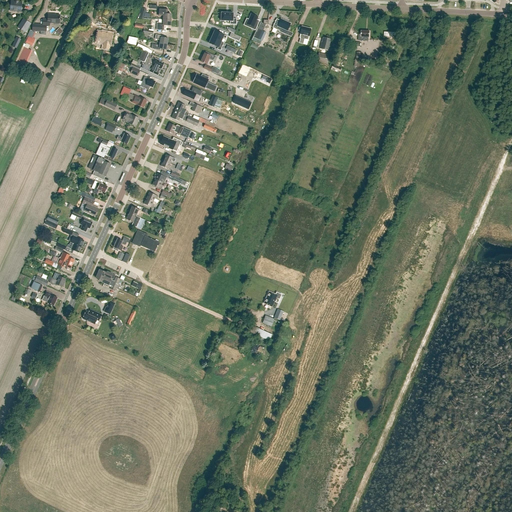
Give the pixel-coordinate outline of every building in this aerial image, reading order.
[(15,1),(11,1),(10,8),(10,11),(21,12),(22,2),(18,1),(15,1)] [(163,20),(170,20),(171,14),(167,14),(167,9),(158,9),(158,16),(163,16),(163,20)] [(221,13),(221,21),(230,21),(230,24),(236,24),(236,19),(233,19),(233,13),(221,13)] [(50,26),(50,23),(59,24),(60,15),(53,15),(53,14),(48,14),(48,20),(43,19),(43,25),(32,24),(32,31),(46,32),(46,26),(50,26)] [(251,14),(247,24),(253,27),(252,29),(255,30),(258,25),(255,24),(258,17),(251,14)] [(25,32),(30,24),(24,19),(18,28),(25,32)] [(276,19),(272,28),(279,31),(279,32),(285,35),(290,24),(281,19),(280,21),(276,19)] [(170,26),(170,20),(163,20),(163,23),(157,23),(157,30),(163,30),(163,25),(170,26)] [(308,40),(311,29),(302,27),(300,34),(299,38),(300,38),(299,43),(303,44),(304,39),(308,40)] [(253,37),(262,41),(266,33),(257,29),(253,37)] [(213,30),(210,37),(220,41),(222,37),(224,38),(226,36),(213,30)] [(102,32),(98,31),(96,40),(104,42),(103,49),(109,50),(109,45),(110,45),(112,34),(103,32),(102,32)] [(369,37),(369,31),(361,31),(361,34),(359,34),(358,40),(368,41),(369,37)] [(160,43),(167,44),(168,39),(162,37),(162,36),(156,35),(155,39),(160,40),(160,43)] [(32,47),(35,40),(28,36),(25,43),(32,47)] [(138,38),(129,36),(128,44),(137,46),(138,38)] [(210,37),(208,43),(220,48),(221,46),(218,45),(220,41),(210,37)] [(329,44),(330,40),(323,38),(322,42),(321,42),(319,49),(328,51),(330,44),(329,44)] [(151,57),(147,55),(148,53),(143,50),(139,60),(144,62),(143,64),(151,68),(149,71),(158,75),(161,69),(164,63),(151,57)] [(206,64),(209,58),(213,60),(215,56),(206,52),(205,54),(204,53),(201,62),(206,64)] [(327,64),(329,55),(319,53),(317,62),(327,64)] [(237,73),(245,76),(249,67),(240,64),(237,73)] [(132,68),(130,73),(138,76),(140,71),(132,68)] [(214,92),(217,86),(208,82),(209,80),(208,80),(209,77),(202,74),(201,77),(196,74),(195,76),(194,75),(192,81),(193,81),(192,82),(205,88),(214,92)] [(152,88),(155,82),(148,79),(144,77),(140,86),(148,90),(150,86),(152,88)] [(127,98),(131,90),(124,88),(121,95),(127,98)] [(202,92),(199,91),(193,88),(191,92),(185,89),(182,94),(193,99),(195,94),(200,96),(202,92)] [(141,99),(134,95),(132,99),(133,99),(131,102),(137,105),(143,108),(147,100),(142,98),(141,99)] [(214,107),(217,98),(213,96),(209,105),(214,107)] [(236,96),(233,103),(248,109),(251,103),(236,96)] [(102,98),(99,103),(104,106),(114,110),(117,105),(107,100),(102,98)] [(187,116),(188,116),(189,113),(185,112),(186,109),(184,108),(185,106),(179,103),(175,110),(187,116)] [(197,113),(200,106),(194,104),(191,110),(197,113)] [(199,121),(188,116),(187,116),(175,110),(172,118),(178,121),(179,118),(186,121),(196,126),(199,121)] [(131,116),(126,113),(122,120),(129,123),(135,126),(138,118),(132,115),(131,116)] [(99,126),(101,121),(93,118),(91,122),(99,126)] [(169,123),(166,131),(173,134),(174,132),(180,134),(179,135),(187,138),(191,131),(183,127),(183,128),(177,125),(176,126),(169,123)] [(215,133),(217,129),(205,124),(203,127),(215,133)] [(126,144),(130,136),(124,133),(122,138),(118,136),(116,139),(121,141),(120,141),(126,144)] [(163,136),(160,144),(172,150),(175,145),(179,147),(181,141),(173,138),(172,140),(163,136)] [(104,155),(103,158),(112,161),(113,158),(117,150),(112,148),(111,151),(107,149),(106,152),(104,155)] [(98,157),(94,155),(88,168),(93,170),(93,171),(94,171),(92,175),(101,179),(103,175),(105,176),(111,164),(104,162),(105,160),(99,157),(98,157)] [(166,155),(163,160),(170,163),(171,161),(173,162),(176,163),(178,160),(175,159),(166,155)] [(169,166),(170,163),(163,160),(161,166),(170,170),(171,167),(169,166)] [(155,179),(162,182),(163,180),(165,181),(166,178),(157,174),(155,179)] [(171,175),(169,179),(174,181),(180,184),(182,180),(176,177),(171,175)] [(94,182),(88,179),(86,183),(92,186),(91,188),(94,189),(93,193),(96,194),(98,190),(105,193),(107,187),(103,185),(103,184),(101,183),(100,184),(94,181),(94,182)] [(161,185),(162,182),(155,179),(152,185),(161,189),(163,186),(161,185)] [(146,198),(153,201),(154,199),(156,200),(158,196),(149,192),(146,198)] [(95,216),(98,209),(92,206),(94,201),(85,197),(82,203),(87,205),(84,211),(95,216)] [(152,204),(153,201),(146,198),(144,204),(153,208),(154,205),(152,204)] [(129,213),(136,216),(139,210),(132,206),(129,213)] [(81,219),(82,215),(74,211),(73,210),(71,215),(81,219)] [(140,218),(136,216),(129,213),(126,219),(133,222),(132,225),(136,227),(141,229),(145,220),(140,218)] [(82,225),(80,229),(86,232),(87,228),(89,229),(92,222),(83,218),(81,225),(82,225)] [(158,246),(160,243),(148,237),(148,235),(147,235),(137,230),(132,243),(140,247),(141,245),(154,252),(157,245),(158,246)] [(70,237),(68,241),(71,242),(74,244),(74,243),(81,247),(83,241),(84,241),(73,236),(72,238),(70,237)] [(118,252),(119,250),(121,251),(123,247),(120,245),(121,243),(125,245),(126,242),(128,243),(130,240),(124,237),(122,241),(117,239),(113,247),(114,247),(113,249),(118,252)] [(68,245),(67,247),(71,249),(78,252),(81,247),(74,243),(74,244),(71,242),(69,245),(68,245)] [(59,258),(72,264),(74,260),(69,258),(70,256),(63,253),(61,258),(60,257),(59,258)] [(70,269),(72,264),(59,258),(56,264),(63,267),(64,266),(70,269)] [(111,280),(112,279),(113,280),(115,275),(107,272),(106,273),(99,270),(98,274),(110,279),(111,280)] [(53,278),(64,283),(65,279),(60,277),(61,274),(55,272),(53,278)] [(114,281),(111,280),(110,279),(98,274),(96,278),(99,279),(99,281),(109,285),(111,286),(110,289),(115,291),(118,285),(113,283),(114,281)] [(46,286),(48,281),(37,276),(34,281),(46,286)] [(64,283),(53,278),(52,278),(48,276),(47,280),(50,281),(49,282),(55,285),(56,284),(62,287),(64,283)] [(39,292),(42,286),(33,282),(31,288),(39,292)] [(255,296),(256,293),(257,294),(259,291),(253,288),(250,293),(255,296)] [(264,303),(272,307),(274,302),(278,303),(281,297),(280,296),(281,294),(276,292),(275,294),(269,291),(264,303)] [(52,294),(46,292),(42,300),(53,305),(57,298),(52,295),(52,294)] [(112,310),(113,308),(115,303),(109,300),(107,305),(105,307),(103,312),(110,315),(112,310)] [(126,325),(129,326),(137,309),(134,308),(126,325)] [(101,315),(90,309),(89,313),(86,311),(84,315),(83,315),(83,317),(83,318),(83,319),(94,324),(96,320),(99,321),(101,315)] [(280,320),(283,312),(277,309),(274,318),(280,320)] [(265,316),(264,320),(263,323),(271,326),(272,323),(273,319),(265,316)] [(267,344),(272,335),(253,326),(250,332),(261,337),(260,341),(267,344)]
